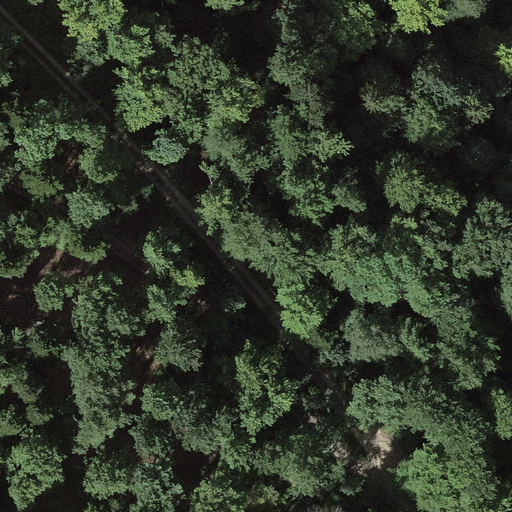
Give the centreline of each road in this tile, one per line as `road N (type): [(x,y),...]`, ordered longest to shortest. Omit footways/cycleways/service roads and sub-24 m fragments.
road 1 (track): [(416,511),(397,472),(0,7)]
road 2 (track): [(0,173),(200,304),(337,448),(397,472),(447,511)]
